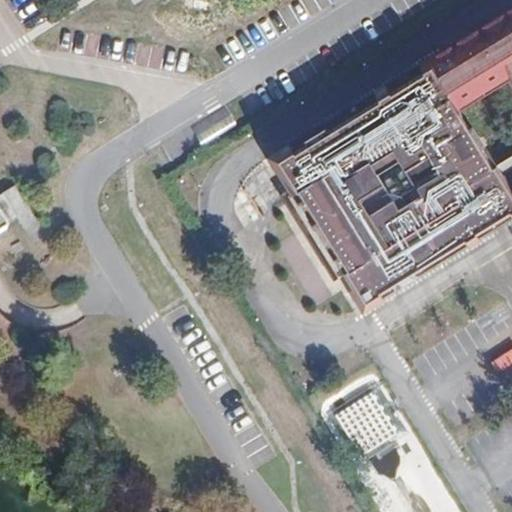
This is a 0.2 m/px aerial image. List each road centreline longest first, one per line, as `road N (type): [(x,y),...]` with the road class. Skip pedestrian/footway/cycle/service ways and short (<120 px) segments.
road 1 (unknown): [(0,29),(19,56),(135,81),(187,111)]
road 2 (unknown): [(120,285),(73,308),(44,310),(0,290)]
